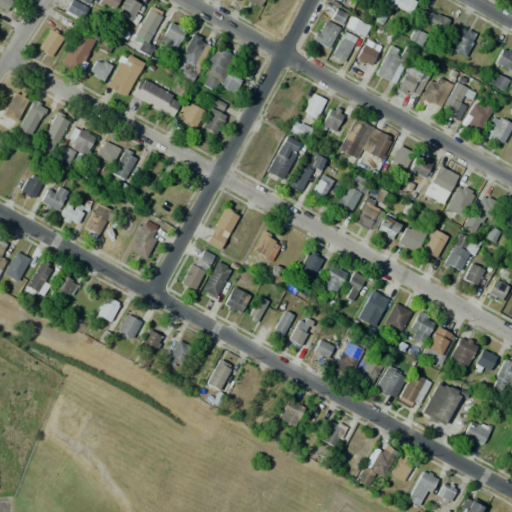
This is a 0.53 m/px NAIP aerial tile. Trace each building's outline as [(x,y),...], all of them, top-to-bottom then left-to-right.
[(0,13),(0,0),(9,0),(11,1),(3,15),(0,13)] [(67,0),(89,0),(79,21),(61,12),(67,0)] [(117,0),(112,9),(97,1),(97,0),(117,0)] [(123,0),(138,0),(140,1),(128,23),(115,16),(123,0)] [(261,0),(257,8),(243,0),(261,0)] [(389,4),(391,0),(414,0),(407,14),(389,4)] [(328,19),(339,25),(345,14),(334,9),(328,19)] [(156,15),(146,32),(156,38),(146,55),(136,50),(141,41),(132,36),(147,10),(156,15)] [(423,22),(430,10),(447,20),(440,32),(423,22)] [(343,28),(362,37),(367,25),(348,17),(343,28)] [(322,20),(337,28),(326,49),(311,40),(322,20)] [(169,21),(184,29),(172,52),(157,44),(169,21)] [(456,25),(474,34),(463,57),(444,47),(456,25)] [(49,28),(62,36),(48,57),(36,49),(49,28)] [(77,31),(96,41),(78,74),(59,63),(77,31)] [(343,31),(354,38),(341,62),(329,56),(343,31)] [(191,34),(210,44),(196,69),(178,59),(191,34)] [(361,44),(375,51),(367,67),(353,60),(361,44)] [(233,58),(229,65),(230,66),(219,84),(216,82),(211,91),(203,86),(208,77),(199,72),(214,46),(233,58)] [(386,49),(396,54),(400,46),(409,51),(392,84),(373,74),(386,49)] [(511,63),(508,71),(491,62),(500,46),(511,52),(511,63)] [(123,53),(141,63),(123,96),(105,86),(123,53)] [(101,81),(87,73),(95,58),(110,65),(101,81)] [(406,64),(420,71),(408,96),(394,89),(406,64)] [(244,74),(234,92),(219,84),(230,66),(244,74)] [(430,74),(445,82),(432,105),(417,98),(430,74)] [(506,81),(495,74),(489,85),(500,92),(506,81)] [(130,96),(139,78),(179,100),(169,118),(130,96)] [(453,82),(466,88),(450,118),(438,111),(453,82)] [(503,93),(511,97),(511,83),(509,82),(503,93)] [(25,99),(11,93),(2,116),(16,121),(25,99)] [(308,97),(322,104),(313,122),(299,115),(308,97)] [(33,99),(45,106),(28,136),(15,129),(33,99)] [(220,111),(224,104),(212,99),(209,106),(220,111)] [(185,101),(202,111),(192,128),(174,118),(185,101)] [(476,102),(489,108),(476,132),(464,125),(476,102)] [(329,106),(342,112),(332,133),(319,126),(329,106)] [(209,107),(224,116),(214,134),(199,126),(209,107)] [(55,113),(68,120),(50,153),(37,146),(55,113)] [(492,114),(510,124),(499,144),(481,134),(492,114)] [(352,117),(392,139),(378,163),(355,150),(350,158),(334,149),(352,117)] [(286,132),(292,120),(310,128),(304,141),(286,132)] [(75,127),(93,137),(84,153),(75,148),(66,165),(57,160),(75,127)] [(283,136),(299,144),(279,179),(264,171),(283,136)] [(101,140),(118,148),(110,164),(93,156),(101,140)] [(397,145),(411,153),(402,170),(388,162),(397,145)] [(124,149),(136,156),(122,180),(110,173),(124,149)] [(299,158),(308,163),(313,155),(322,160),(303,195),(285,185),(299,158)] [(416,155),(430,162),(422,178),(408,170),(416,155)] [(436,166),(455,175),(440,204),(422,194),(436,166)] [(27,173),(41,180),(31,200),(17,193),(27,173)] [(351,173),(368,183),(350,217),(332,207),(351,173)] [(319,174),(330,180),(318,203),(307,197),(319,174)] [(57,187),(65,191),(54,212),(38,203),(43,192),(52,197),(57,187)] [(496,203),(484,225),(475,220),(471,228),(461,223),(477,193),(496,203)] [(363,197),(383,207),(370,234),(350,223),(363,197)] [(67,199),(84,208),(74,227),(57,218),(67,199)] [(96,203),(112,212),(96,241),(80,232),(96,203)] [(504,205),(511,209),(511,225),(508,233),(493,225),(504,205)] [(222,208),(235,215),(217,249),(204,242),(222,208)] [(399,224),(391,240),(374,232),(382,216),(399,224)] [(144,220),(159,228),(143,258),(127,250),(144,220)] [(406,222),(424,231),(414,252),(395,243),(406,222)] [(432,229),(444,236),(432,259),(419,252),(432,229)] [(280,241),(269,261),(249,250),(260,230),(280,241)] [(457,233),(476,244),(460,273),(441,263),(457,233)] [(197,248),(212,255),(193,290),(179,283),(197,248)] [(307,250),(321,257),(307,282),(294,274),(307,250)] [(14,252),(27,259),(15,281),(2,274),(14,252)] [(40,260),(48,265),(43,274),(51,278),(40,296),(24,286),(40,260)] [(215,261),(229,268),(213,297),(200,289),(215,261)] [(329,262),(344,271),(328,300),(313,292),(329,262)] [(469,263),(482,270),(473,287),(460,280),(469,263)] [(352,271),(363,278),(352,296),(341,290),(352,271)] [(59,273),(76,283),(64,304),(47,294),(59,273)] [(506,286),(498,300),(485,292),(493,279),(506,286)] [(231,287),(247,295),(237,315),(221,307),(231,287)] [(369,290),(385,299),(370,327),(354,318),(369,290)] [(105,296),(118,304),(107,322),(94,315),(105,296)] [(257,296),(266,301),(254,323),(245,318),(257,296)] [(392,303),(408,312),(396,333),(380,324),(392,303)] [(283,310),(291,316),(280,334),(271,329),(283,310)] [(417,311),(433,320),(420,343),(404,334),(417,311)] [(125,314),(139,322),(129,339),(115,331),(125,314)] [(296,320),(308,326),(298,346),(286,339),(296,320)] [(435,327),(453,337),(437,365),(419,355),(435,327)] [(147,330),(161,337),(144,368),(130,360),(147,330)] [(458,336),(475,344),(463,369),(446,360),(458,336)] [(332,344),(324,359),(311,352),(318,337),(332,344)] [(176,340),(187,346),(175,368),(164,362),(176,340)] [(345,341),(361,350),(347,376),(330,367),(345,341)] [(480,349),(494,356),(486,371),(472,364),(480,349)] [(217,359),(229,366),(217,390),(204,384),(217,359)] [(366,359),(378,366),(368,385),(355,378),(366,359)] [(511,364),(511,380),(509,386),(501,382),(496,392),(488,387),(503,359),(511,364)] [(386,366),(404,376),(391,400),(373,390),(386,366)] [(410,372),(428,382),(412,411),(395,401),(410,372)] [(435,379),(460,393),(441,428),(416,415),(435,379)] [(286,399),(302,407),(292,427),(276,419),(286,399)] [(479,446),(460,437),(469,418),(488,427),(479,446)] [(330,420),(344,427),(333,448),(320,440),(330,420)] [(364,455),(373,440),(354,429),(335,462),(349,470),(354,463),(355,464),(361,453),(364,455)] [(372,449),(381,455),(385,447),(395,452),(377,484),(367,478),(363,486),(353,480),(372,449)] [(397,455),(410,462),(400,481),(387,474),(397,455)] [(421,469),(436,477),(420,508),(405,500),(421,469)] [(444,481),(454,487),(447,502),(436,497),(444,481)] [(481,507),(478,511),(456,511),(463,498),(481,507)]
